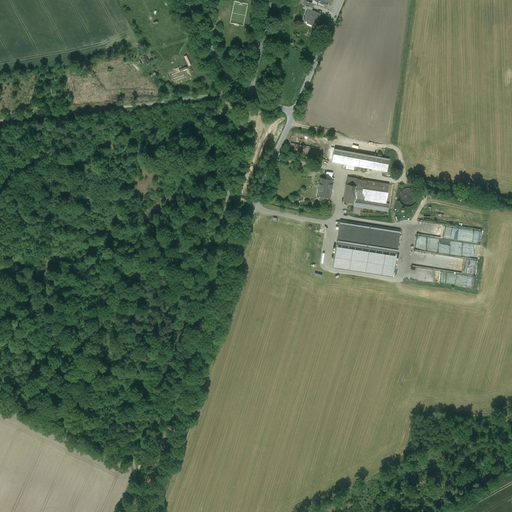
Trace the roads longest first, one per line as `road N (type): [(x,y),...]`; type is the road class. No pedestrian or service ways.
road 1 (unclassified): [(151,511),(293,112)]
road 2 (track): [(0,118),(224,92)]
road 3 (residential): [(251,99),(231,89),(183,0)]
road 4 (residential): [(293,112),(342,0)]
